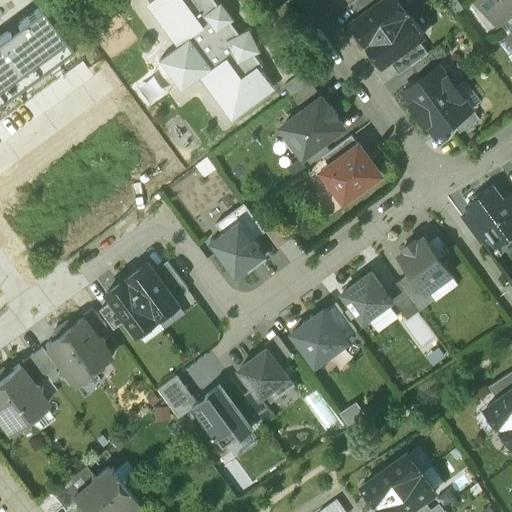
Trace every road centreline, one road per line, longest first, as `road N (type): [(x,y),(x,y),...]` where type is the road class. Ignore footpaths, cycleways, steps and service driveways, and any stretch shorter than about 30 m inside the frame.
road 1 (residential): [(78,281),(161,219),(217,295),(240,314),(252,313),(427,185)]
road 2 (residential): [(295,0),(427,185)]
road 3 (residential): [(0,159),(109,79)]
